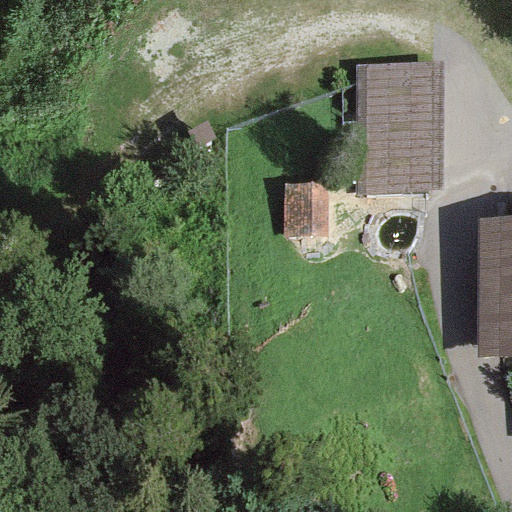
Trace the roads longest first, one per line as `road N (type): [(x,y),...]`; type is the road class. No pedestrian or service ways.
road 1 (track): [(0,268),(112,157),(216,78),(323,29),(393,29),(450,57),(481,89),(487,165)]
road 2 (track): [(511,159),(487,165),(455,208),(451,271),(511,488)]
road 3 (track): [(159,122),(0,137)]
